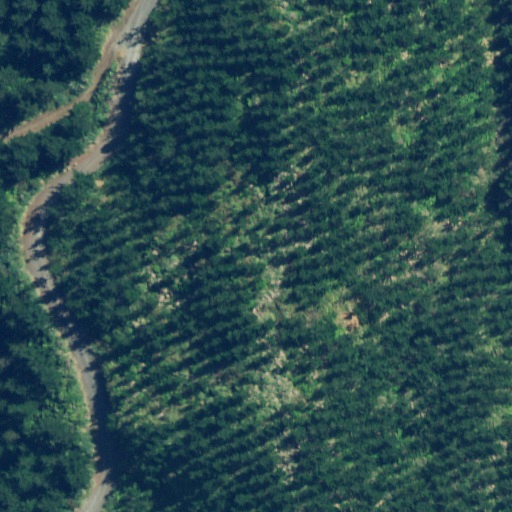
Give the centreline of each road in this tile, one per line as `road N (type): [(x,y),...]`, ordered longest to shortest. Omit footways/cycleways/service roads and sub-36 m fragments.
road 1 (track): [(139,0),(114,127),(49,196),(35,232),(43,281),(84,368),(102,442),(99,482),(82,511)]
road 2 (track): [(137,0),(90,94),(0,135)]
